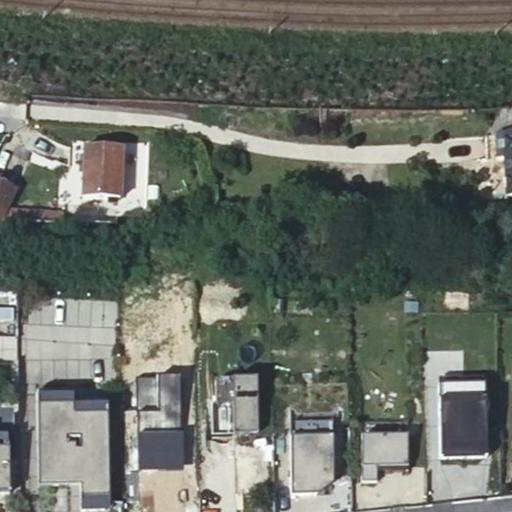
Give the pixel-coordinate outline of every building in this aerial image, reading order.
[(118,152),(82,149),(80,166),(80,172),(78,197),(114,200),(118,152)] [(0,227),(16,187),(0,181),(0,227)] [(231,432),(256,432),(254,375),(214,376),(215,401),(230,401),(231,432)] [(68,387),(34,388),(37,484),(65,483),(65,477),(78,476),(78,483),(78,508),(103,507),(102,482),(107,482),(104,396),(69,397),(68,387)] [(329,423),(287,424),(288,496),(313,496),(312,478),(330,478),(329,423)] [(404,428),(358,429),(359,480),(375,480),(374,465),(404,465),(404,428)]
